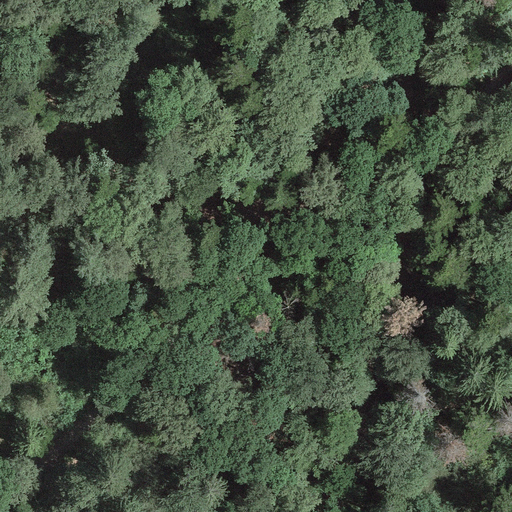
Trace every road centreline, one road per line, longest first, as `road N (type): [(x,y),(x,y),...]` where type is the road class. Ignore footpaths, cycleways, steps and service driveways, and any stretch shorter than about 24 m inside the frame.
road 1 (track): [(510,52),(0,489)]
road 2 (track): [(511,51),(374,308),(314,511)]
